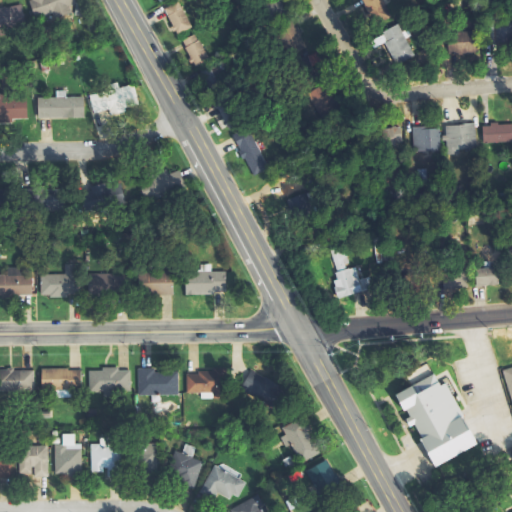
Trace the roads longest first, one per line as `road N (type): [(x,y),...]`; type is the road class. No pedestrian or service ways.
road 1 (tertiary): [(119,0),(311,333)]
road 2 (tertiary): [(0,334),(311,333)]
road 3 (residential): [(323,0),(363,74),(382,90),(484,85)]
road 4 (tertiary): [(311,333),(511,313)]
road 5 (tertiary): [(311,333),(404,511)]
road 6 (residential): [(0,151),(111,149),(181,119)]
road 7 (residential): [(149,511),(0,509)]
